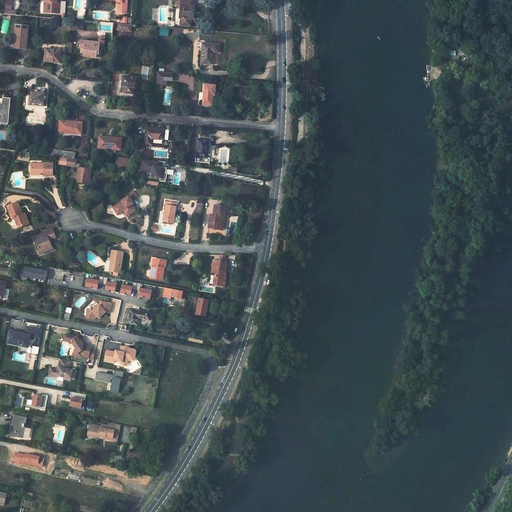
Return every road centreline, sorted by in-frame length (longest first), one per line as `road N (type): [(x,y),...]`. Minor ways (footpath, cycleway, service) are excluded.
road 1 (primary): [(279,0),(281,129),(259,281),(225,383),(149,511)]
road 2 (residential): [(210,355),(0,311)]
road 3 (residential): [(210,355),(214,372),(183,436),(132,511)]
